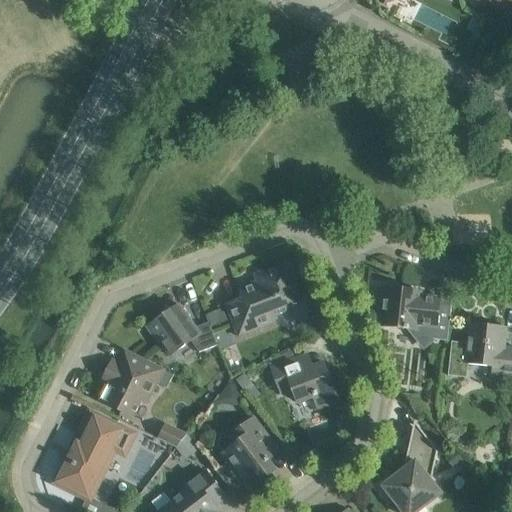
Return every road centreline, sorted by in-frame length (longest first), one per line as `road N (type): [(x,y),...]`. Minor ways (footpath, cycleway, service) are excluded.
road 1 (residential): [(40,511),(22,482),(23,462),(104,301),(282,229),(312,235),(323,259)]
road 2 (secondary): [(0,306),(78,178),(169,0)]
road 3 (residential): [(273,511),(364,437),(372,387),(323,259)]
road 4 (secondary): [(143,0),(0,264)]
road 5 (residential): [(317,3),(511,106)]
road 6 (residential): [(511,296),(392,238),(323,259)]
